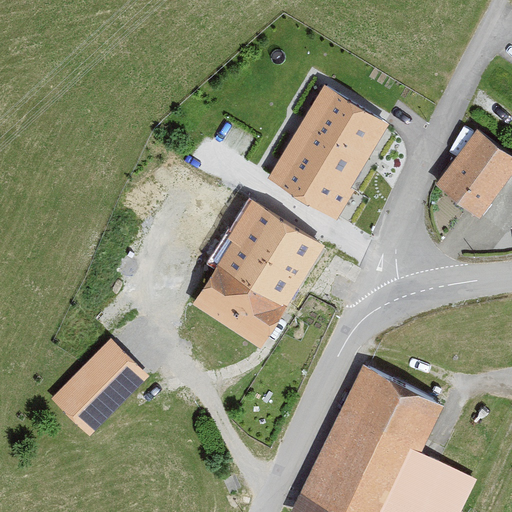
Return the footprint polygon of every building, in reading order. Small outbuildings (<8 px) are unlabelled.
[(393,125),(321,82),(266,174),(338,217),(393,125)] [(511,166),(511,155),(472,126),(427,187),(473,220),(511,166)] [(322,247),(244,201),(184,303),(262,349),(322,247)] [(111,343),(56,399),(90,431),(144,376),(111,343)] [(443,399),(356,359),(284,511),(287,511),(456,511),(475,473),(420,447),(443,399)]
